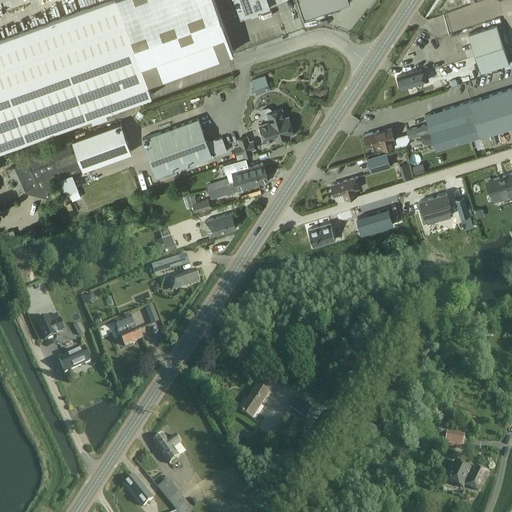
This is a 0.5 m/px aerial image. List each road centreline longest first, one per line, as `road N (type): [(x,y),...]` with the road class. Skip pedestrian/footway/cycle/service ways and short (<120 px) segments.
road 1 (secondary): [(76,511),(275,211)]
road 2 (unclassified): [(275,211),(306,220),(511,157)]
road 3 (secondary): [(275,211),(370,65)]
road 4 (unclassified): [(241,63),(323,38),(370,65)]
